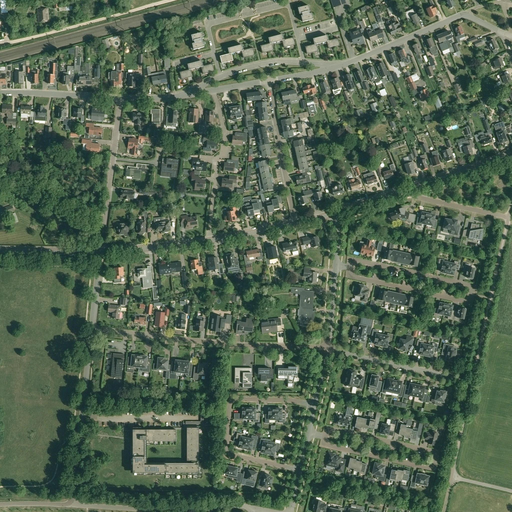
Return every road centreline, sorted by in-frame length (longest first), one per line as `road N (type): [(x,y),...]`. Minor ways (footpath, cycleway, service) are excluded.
road 1 (unclassified): [(443,511),(508,217)]
road 2 (residential): [(351,268),(354,277),(463,301),(470,294),(466,284),(352,264)]
road 3 (residential): [(326,349),(91,328)]
road 4 (residential): [(326,437),(329,446),(432,465),(432,451),(327,433)]
road 5 (residential): [(299,470),(228,453),(229,405),(313,405)]
road 6 (residential): [(508,35),(459,15),(336,66)]
road 7 (residential): [(253,508),(72,505)]
road 8 (residential): [(72,505),(91,328)]
road 9 (track): [(7,42),(173,0)]
road 10 (residential): [(186,94),(253,65),(336,66)]
road 11 (residential): [(100,251),(120,98)]
road 12 (residential): [(210,240),(224,130),(212,90)]
road 13 (residential): [(295,224),(268,80)]
road 14 (residential): [(455,378),(326,349)]
road 15 (residential): [(120,98),(0,92)]
